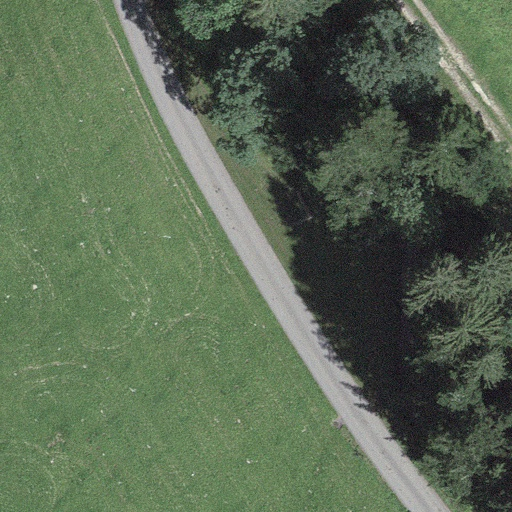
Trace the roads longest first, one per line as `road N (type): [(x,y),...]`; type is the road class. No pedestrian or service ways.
road 1 (unclassified): [(130,0),(189,137),(238,225),(325,366),(431,511)]
road 2 (track): [(511,161),(391,0)]
